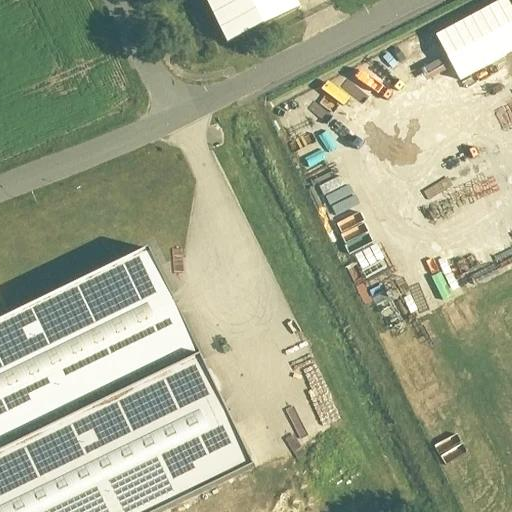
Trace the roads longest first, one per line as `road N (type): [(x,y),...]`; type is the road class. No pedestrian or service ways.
road 1 (unknown): [(177,120),(365,511)]
road 2 (unclassified): [(177,120),(416,0)]
road 3 (unclassified): [(0,197),(177,120)]
road 4 (unclassified): [(177,120),(119,0)]
